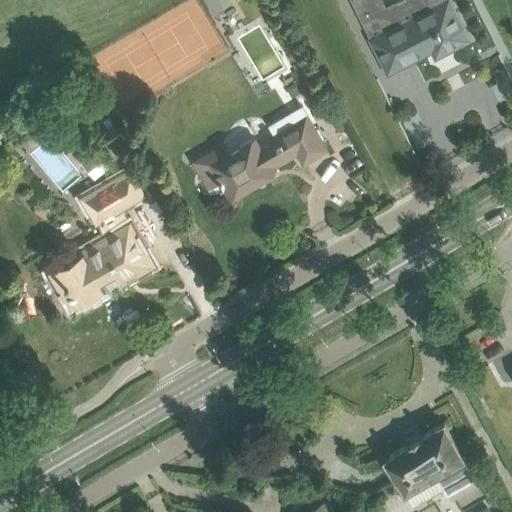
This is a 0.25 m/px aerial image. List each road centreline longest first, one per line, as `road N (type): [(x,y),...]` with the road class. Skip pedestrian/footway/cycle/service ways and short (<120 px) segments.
road 1 (residential): [(177,362),(171,348),(511,151)]
road 2 (secondary): [(190,387),(511,199)]
road 3 (residential): [(212,424),(511,249)]
road 4 (secondary): [(0,499),(190,387)]
road 5 (residential): [(69,511),(212,424)]
